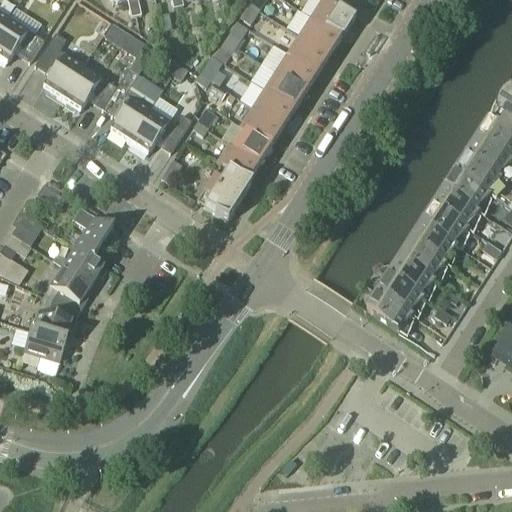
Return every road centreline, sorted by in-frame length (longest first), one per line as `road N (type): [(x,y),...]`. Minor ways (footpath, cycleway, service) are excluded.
road 1 (residential): [(256,277),(147,424),(96,452),(55,457),(0,444)]
road 2 (residential): [(256,277),(402,44)]
road 3 (residential): [(438,390),(256,277)]
road 4 (residential): [(190,233),(53,144)]
road 5 (residential): [(438,390),(511,272)]
road 6 (residential): [(386,495),(511,481)]
